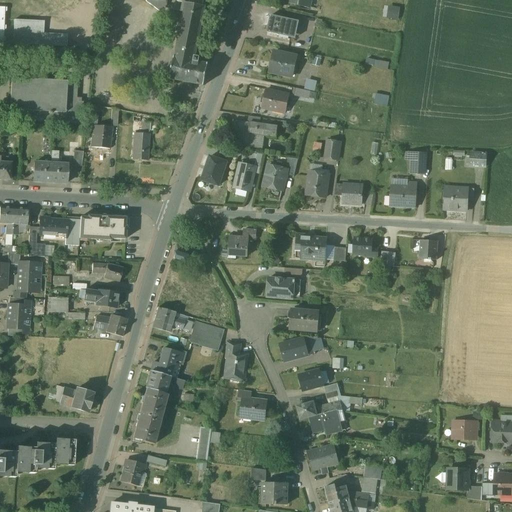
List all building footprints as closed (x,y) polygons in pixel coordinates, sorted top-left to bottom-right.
[(143,0),(146,0),(146,2),(159,12),(162,8),(165,8),(166,0),(143,0)] [(204,0),(178,0),(178,2),(184,3),(182,12),(184,12),(175,57),(174,57),(168,87),(186,91),(188,82),(202,85),(207,63),(199,61),(199,57),(195,57),(204,15),(210,16),(211,8),(203,6),(204,0)] [(289,0),(288,6),(310,10),(312,0),(289,0)] [(387,5),(385,17),(397,19),(399,6),(387,5)] [(299,22),(271,16),(267,32),(281,35),(280,35),(295,39),(299,22)] [(44,21),(14,20),(13,44),(67,46),(67,44),(67,35),(43,34),(44,21)] [(296,59),(275,54),(271,70),(279,72),(279,75),(292,78),(296,59)] [(365,57),(364,64),(387,68),(388,61),(365,57)] [(66,81),(12,78),(10,110),(20,110),(19,120),(79,124),(80,99),(76,98),(78,77),(66,76),(66,81)] [(303,88),(314,90),(316,79),(305,78),(303,88)] [(310,92),(296,89),(294,96),(309,99),(310,92)] [(288,96),(267,91),(263,107),(285,112),(288,96)] [(388,96),(375,94),(374,104),(387,106),(388,96)] [(261,118),(248,116),(247,123),(234,121),(233,130),(240,131),(240,137),(237,136),(236,142),(235,142),(235,145),(259,148),(260,136),(276,138),(277,127),(260,125),(261,118)] [(112,128),(93,125),(91,147),(109,150),(112,128)] [(148,133),(133,133),(132,159),(146,159),(148,133)] [(339,143),(327,141),(325,159),(337,161),(339,143)] [(236,151),(221,149),(218,160),(227,163),(226,163),(233,165),(236,151)] [(83,152),(74,150),(72,165),(81,166),(83,152)] [(257,154),(251,153),(249,161),(256,162),(257,154)] [(426,155),(407,154),(407,160),(413,160),(412,173),(424,174),(426,155)] [(482,154),(472,154),(471,167),(481,167),(482,154)] [(218,160),(210,157),(202,180),(219,186),(226,163),(227,163),(218,160)] [(298,160),(288,158),(285,170),(287,170),(286,175),(294,177),(298,160)] [(0,179),(9,180),(10,163),(0,162),(0,179)] [(50,163),(32,162),(32,172),(32,181),(48,182),(50,163)] [(67,164),(50,163),(48,182),(66,183),(67,164)] [(255,168),(240,164),(234,188),(250,192),(255,168)] [(285,170),(268,166),(263,187),(282,191),(286,175),(287,170),(285,170)] [(329,175),(309,172),(306,195),(326,198),(329,175)] [(352,186),(337,184),(335,197),(345,198),(344,204),(362,206),(364,187),(363,187),(363,189),(352,187),(352,186)] [(407,188),(392,187),(390,207),(414,209),(416,185),(408,184),(407,188)] [(468,193),(455,192),(455,189),(446,188),(445,210),(468,212),(469,201),(469,190),(468,189),(468,193)] [(367,194),(365,205),(372,206),(373,195),(367,194)] [(14,209),(0,207),(0,223),(7,224),(6,228),(6,235),(10,235),(12,235),(14,209)] [(28,209),(14,209),(12,235),(19,236),(19,229),(18,225),(27,226),(28,209)] [(102,216),(101,217),(97,217),(97,216),(87,216),(87,218),(80,218),(80,221),(79,239),(110,241),(110,239),(125,240),(125,232),(128,230),(126,227),(125,227),(125,222),(124,222),(121,218),(114,217),(113,216),(111,218),(106,217),(104,216),(102,216)] [(65,222),(49,221),(49,219),(40,218),(39,235),(66,237),(65,246),(79,246),(79,239),(80,221),(66,220),(65,222)] [(38,229),(29,229),(28,257),(45,258),(46,245),(37,244),(38,229)] [(256,231),(243,230),(243,238),(249,239),(256,240),(256,231)] [(314,236),(298,235),(298,234),(297,234),(296,249),(302,250),(301,259),(318,260),(318,258),(325,258),(327,239),(315,238),(315,235),(314,235),(314,236)] [(243,238),(229,237),(228,251),(223,250),(223,251),(221,254),(222,257),(222,258),(236,258),(236,256),(247,257),(249,239),(243,238)] [(374,240),(355,239),(354,254),(369,254),(369,257),(378,258),(379,249),(373,249),(374,240)] [(438,242),(420,241),(419,260),(435,261),(435,260),(437,260),(436,260),(437,248),(438,242)] [(190,249),(177,245),(175,250),(189,254),(190,249)] [(347,248),(335,247),(334,260),(346,261),(347,248)] [(189,254),(175,250),(173,257),(187,261),(189,254)] [(389,253),(382,252),(380,265),(387,266),(389,253)] [(396,254),(389,253),(387,266),(394,267),(396,254)] [(37,264),(19,263),(19,266),(19,274),(37,276),(37,272),(37,264)] [(108,264),(93,264),(93,273),(106,273),(108,264)] [(123,268),(108,264),(106,273),(105,278),(120,282),(123,268)] [(37,276),(19,274),(18,286),(30,287),(36,288),(37,279),(37,276)] [(68,277),(53,276),(52,285),(68,285),(68,277)] [(301,281),(268,278),(267,297),(293,299),(293,297),(293,290),(300,291),(301,281)] [(177,285),(167,288),(164,286),(157,308),(174,313),(175,313),(176,309),(194,315),(197,306),(179,300),(182,292),(179,291),(177,285)] [(118,294),(98,291),(98,292),(86,290),(85,290),(84,300),(96,302),(96,306),(116,308),(118,294)] [(68,299),(49,298),(49,313),(68,313),(68,299)] [(23,306),(9,305),(8,317),(30,318),(30,315),(26,315),(27,306),(23,306)] [(174,313),(157,308),(152,328),(169,333),(171,326),(182,330),(188,331),(190,325),(184,323),(185,321),(173,317),(174,313)] [(308,312),(291,310),(289,329),(317,332),(319,313),(308,312)] [(127,319),(111,315),(111,317),(97,316),(93,330),(107,333),(122,337),(127,319)] [(30,318),(8,317),(7,329),(22,330),(25,330),(26,321),(30,322),(30,318)] [(225,330),(195,322),(189,343),(219,351),(225,330)] [(22,330),(8,329),(8,336),(21,337),(22,330)] [(311,337),(304,339),(303,338),(280,345),(284,362),(319,353),(318,348),(314,349),(311,337)] [(241,345),(229,344),(227,358),(229,358),(227,377),(227,378),(228,375),(240,377),(241,369),(245,370),(247,356),(239,355),(241,345)] [(184,354),(163,349),(159,364),(154,363),(151,372),(177,379),(184,354)] [(58,355),(44,353),(40,375),(54,378),(58,355)] [(177,379),(151,372),(149,381),(148,381),(146,389),(165,394),(169,382),(171,383),(173,388),(182,390),(185,381),(177,379)] [(320,372),(299,378),(303,392),(324,386),(320,372)] [(337,384),(324,387),(326,394),(338,391),(339,390),(337,384)] [(65,388),(57,385),(53,400),(60,402),(65,388)] [(93,394),(78,388),(77,391),(65,388),(60,402),(60,403),(71,406),(71,407),(88,412),(93,394)] [(140,414),(161,420),(168,395),(165,394),(146,389),(140,414)] [(265,401),(251,399),(252,392),(240,390),(239,398),(243,399),(241,416),(254,417),(254,419),(263,421),(265,401)] [(338,391),(326,394),(328,400),(339,397),(338,391)] [(315,404),(298,407),(301,420),(312,418),(338,412),(344,413),(342,404),(319,409),(320,411),(317,412),(315,404)] [(338,412),(312,418),(315,433),(331,430),(332,434),(343,432),(338,412)] [(161,420),(140,414),(133,438),(154,444),(161,420)] [(478,422),(454,421),(453,439),(471,440),(472,430),(478,430),(478,422)] [(499,422),(495,422),(493,424),(492,424),(492,442),(498,442),(498,443),(506,443),(506,442),(511,442),(511,424),(501,424),(499,422)] [(209,429),(201,428),(195,461),(204,462),(209,429)] [(220,434),(211,432),(210,443),(219,444),(220,434)] [(48,443),(47,463),(66,464),(67,459),(74,460),(75,440),(56,439),(55,444),(48,443)] [(47,463),(48,443),(36,443),(35,448),(16,447),(16,452),(15,472),(27,473),(27,468),(47,469),(47,463)] [(333,445),(308,452),(314,471),(322,469),(323,473),(329,472),(327,467),(339,464),(333,445)] [(0,476),(7,476),(8,472),(15,472),(16,452),(0,451),(0,476)] [(165,464),(166,459),(146,455),(145,461),(165,464)] [(145,465),(127,460),(121,482),(137,486),(140,473),(143,474),(145,465)] [(382,467),(365,464),(363,477),(377,479),(380,480),(382,467)] [(267,470),(251,468),(251,480),(266,481),(267,470)] [(468,470),(448,469),(447,489),(467,490),(468,487),(468,470)] [(511,475),(494,475),(494,484),(494,494),(511,494),(511,475)] [(377,479),(364,477),(363,485),(376,487),(377,479)] [(288,483),(264,482),(263,504),(287,505),(288,483)] [(482,487),(468,487),(467,490),(467,499),(482,501),(482,496),(494,496),(494,494),(494,484),(482,483),(482,487)] [(345,486),(336,488),(336,485),(334,485),(325,487),(329,502),(339,500),(339,502),(349,499),(348,493),(346,486),(345,486)] [(376,487),(363,485),(362,492),(375,494),(376,487)] [(369,494),(351,492),(348,493),(349,499),(368,502),(369,494)] [(349,499),(339,502),(339,500),(329,502),(331,511),(352,511),(351,506),(349,499)] [(368,502),(349,499),(351,506),(353,506),(367,508),(368,502)] [(136,505),(136,503),(127,502),(127,504),(110,502),(108,511),(175,511),(153,509),(153,507),(136,505)] [(202,502),(200,511),(219,511),(220,505),(202,502)]
